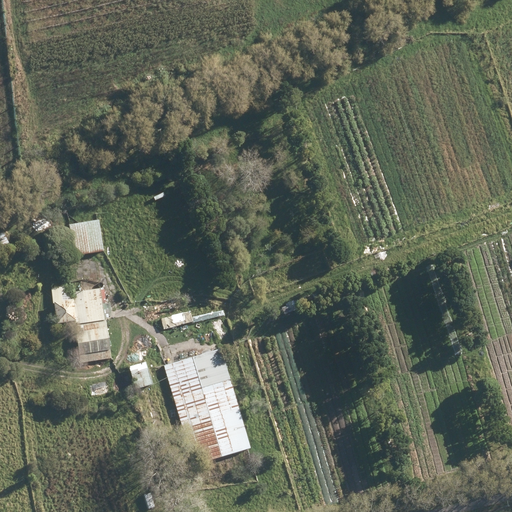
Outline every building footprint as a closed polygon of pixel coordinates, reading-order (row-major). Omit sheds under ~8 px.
[(59,238),(62,260),(74,258),(104,252),(99,222),(69,227),(70,236),(59,238)] [(0,234),(0,256),(12,250),(3,233),(0,234)] [(116,291),(122,303),(129,299),(122,287),(116,291)] [(73,323),(79,365),(111,360),(105,318),(112,317),(110,304),(102,305),(100,290),(62,295),(63,300),(50,302),(50,305),(54,305),(57,325),(73,323)] [(161,321),(164,331),(185,325),(183,315),(161,321)] [(160,352),(166,366),(172,363),(166,350),(160,352)] [(163,368),(193,467),(251,449),(221,351),(163,368)] [(128,369),(135,391),(152,386),(145,364),(128,369)] [(166,511),(160,495),(155,497),(148,480),(138,484),(148,510),(155,507),(156,511),(166,511)]
